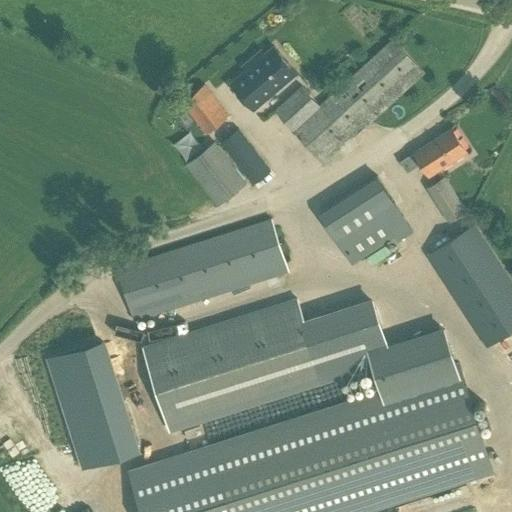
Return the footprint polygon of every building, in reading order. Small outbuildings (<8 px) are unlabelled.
[(302,89),(274,112),(321,167),(424,78),(394,43),(318,108),(302,89)] [(253,66),(232,84),(253,109),(296,73),(276,49),(266,57),(261,52),(249,62),(253,66)] [(203,85),(181,102),(206,134),(228,116),(203,85)] [(452,129),(415,153),(430,176),(466,152),(452,129)] [(237,130),(221,143),(253,184),(269,171),(237,130)] [(215,142),(185,164),(218,207),(247,184),(215,142)] [(375,176),(319,215),(354,266),(394,238),(397,243),(413,232),(375,176)] [(445,176),(426,187),(449,222),(467,211),(445,176)] [(289,272),(271,218),(118,267),(136,321),(289,272)] [(511,278),(476,223),(425,256),(485,348),(511,330),(511,278)] [(308,320),(301,297),(146,345),(172,430),(327,382),(375,367),(394,361),(389,345),(375,299),(308,320)] [(42,341),(86,319),(78,303),(34,326),(42,341)] [(458,367),(446,327),(389,345),(394,361),(375,367),(383,392),(458,367)] [(383,392),(132,474),(144,511),(356,511),(494,467),(461,367),(458,367),(383,392)] [(73,383),(60,412),(85,424),(99,395),(73,383)]
